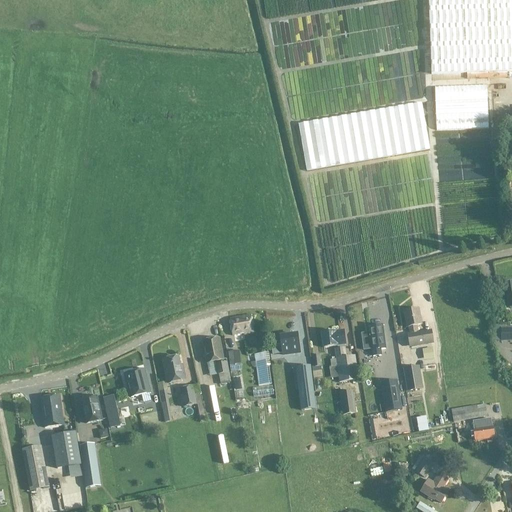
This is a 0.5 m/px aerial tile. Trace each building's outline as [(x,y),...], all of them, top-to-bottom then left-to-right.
[(507,72),(511,71),(511,0),(428,0),(431,75),(487,73),(487,79),(507,78),(507,72)] [(487,85),(435,87),(436,131),(488,129),(487,85)] [(299,125),(307,172),(430,151),(422,104),(299,125)] [(449,301),(443,302),(447,325),(460,322),(461,326),(471,324),(468,308),(460,310),(458,299),(456,299),(456,297),(449,298),(449,301)] [(378,318),(377,301),(369,301),(369,318),(378,318)] [(407,328),(409,327),(410,335),(418,333),(416,326),(421,325),(418,310),(404,312),(407,328)] [(245,334),(253,333),(250,316),(230,320),(233,335),(245,333),(245,334)] [(371,341),(363,343),(364,351),(372,350),(373,357),(381,356),(380,350),(385,349),(382,326),(369,328),(371,341)] [(511,329),(502,330),(502,341),(511,341),(511,329)] [(344,332),(335,333),(335,332),(322,334),(324,348),(338,346),(339,349),(335,350),(336,360),(330,360),(331,368),(337,367),(339,384),(359,381),(356,357),(346,358),(345,346),(346,346),(344,332)] [(418,335),(418,333),(410,335),(408,335),(408,337),(410,347),(434,342),(432,332),(418,335)] [(281,338),(283,349),(289,348),(290,354),(301,353),(300,346),(299,346),(297,335),(281,338)] [(230,381),(226,360),(223,361),(219,340),(203,343),(207,364),(215,363),(217,376),(219,375),(220,383),(230,381)] [(423,359),(435,357),(433,346),(422,348),(423,359)] [(242,370),(239,351),(228,353),(231,372),(242,370)] [(383,375),(402,374),(402,362),(399,362),(399,351),(383,352),(383,375)] [(257,368),(259,386),(271,385),(269,366),(270,366),(269,353),(255,355),(256,362),(251,363),(251,365),(252,367),(255,368),(257,368)] [(321,367),(320,355),(312,356),(314,368),(321,367)] [(180,367),(178,358),(163,361),(168,384),(185,380),(183,366),(180,367)] [(452,379),(476,375),(474,363),(450,367),(452,379)] [(101,374),(109,372),(107,364),(99,366),(101,374)] [(303,410),(317,409),(311,367),(297,369),(303,410)] [(423,390),(419,368),(405,370),(409,392),(423,390)] [(131,398),(141,396),(143,404),(151,402),(149,394),(150,394),(148,385),(147,385),(146,382),(148,382),(145,370),(124,375),(127,387),(128,387),(131,398)] [(381,371),(373,372),(374,379),(382,378),(381,371)] [(402,410),(397,381),(381,384),(386,413),(402,410)] [(159,384),(162,404),(172,403),(168,384),(168,383),(159,384)] [(183,389),(179,390),(183,408),(187,407),(187,408),(194,406),(197,405),(193,387),(190,388),(190,387),(183,389)] [(343,416),(355,414),(352,392),(340,394),(343,416)] [(41,399),(45,428),(64,426),(61,396),(41,399)] [(108,420),(118,417),(113,397),(103,399),(108,420)] [(96,398),(82,401),(87,424),(102,421),(96,398)] [(478,417),(476,405),(450,409),(452,422),(478,417)] [(427,414),(415,415),(416,430),(427,429),(427,414)] [(474,430),(473,430),(475,441),(494,438),(493,427),(492,428),(491,420),(472,422),(474,430)] [(52,438),(57,469),(81,465),(76,433),(52,438)] [(101,487),(97,463),(94,445),(80,447),(87,489),(101,487)] [(30,492),(49,488),(41,447),(23,451),(30,492)] [(421,456),(412,470),(415,473),(424,458),(421,456)] [(424,479),(433,464),(424,458),(415,473),(424,479)] [(442,490),(448,480),(439,474),(433,484),(428,481),(421,493),(434,501),(435,500),(441,504),(447,494),(442,490)]
